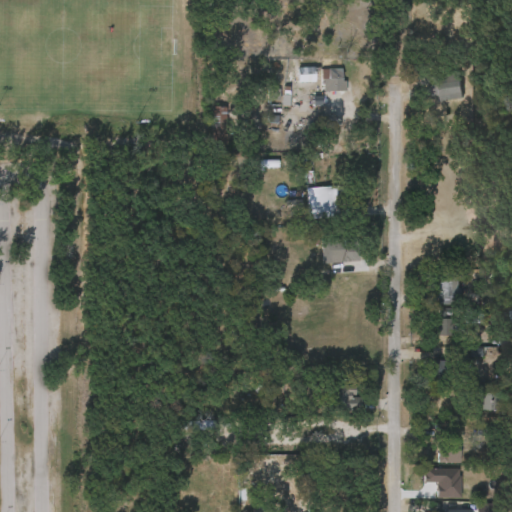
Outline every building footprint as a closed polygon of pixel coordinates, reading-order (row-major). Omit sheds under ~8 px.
[(341,69),(321,69),(322,92),(345,91),(345,81),(342,81),(341,69)] [(297,82),(314,82),(314,74),(296,75),(297,82)] [(426,100),(425,82),(444,81),(445,84),(453,83),(454,98),(426,100)] [(226,107),(210,107),(209,145),(226,145),(226,107)] [(345,219),(304,220),(304,188),(344,187),(345,219)] [(319,240),(356,240),(356,262),(319,262),(319,240)] [(454,305),(433,305),(433,279),(454,279),(454,305)] [(451,336),(429,337),(429,320),(451,319),(451,336)] [(469,356),(480,356),(480,348),(469,348),(469,356)] [(433,361),(451,361),(451,384),(433,384),(433,361)] [(330,410),(330,387),(355,387),(355,410),(330,410)] [(477,412),(477,394),(495,394),(495,412),(477,412)] [(435,464),(435,443),(457,443),(457,464),(435,464)] [(435,498),(459,499),(459,469),(423,468),(422,483),(435,484),(435,498)] [(440,511),(440,503),(458,503),(458,511),(440,511)]
